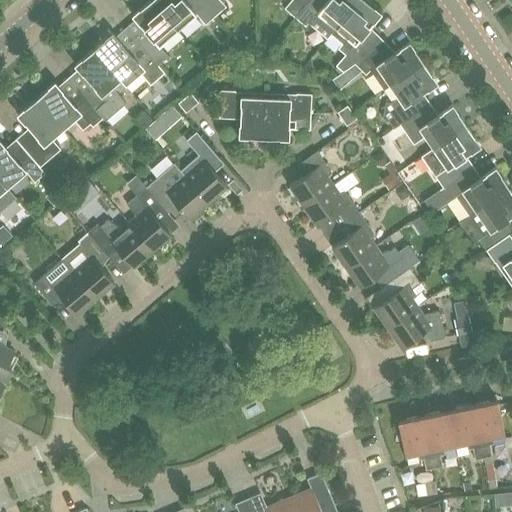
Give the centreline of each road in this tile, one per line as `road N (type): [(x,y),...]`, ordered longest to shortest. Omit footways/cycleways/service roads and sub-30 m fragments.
road 1 (residential): [(70,440),(64,412),(76,359),(245,219),(277,230),(360,351),(362,382),(332,408)]
road 2 (residential): [(332,408),(201,471),(125,484),(104,477),(70,440)]
